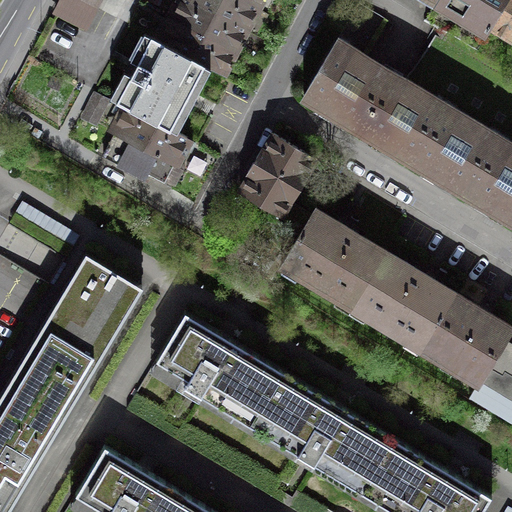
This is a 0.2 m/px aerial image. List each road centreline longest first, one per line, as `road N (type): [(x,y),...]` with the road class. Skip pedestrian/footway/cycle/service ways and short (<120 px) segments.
road 1 (residential): [(511,246),(267,100)]
road 2 (residential): [(201,226),(267,100)]
